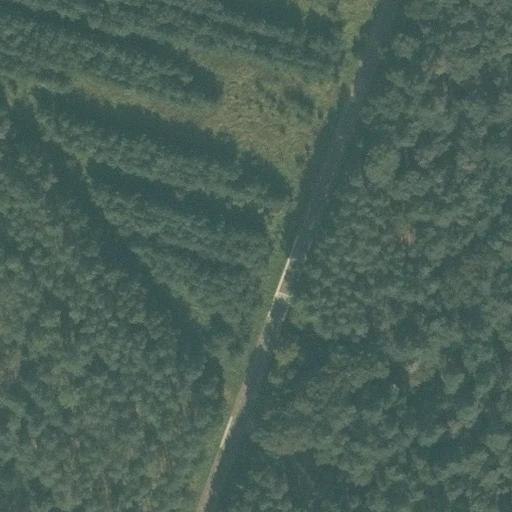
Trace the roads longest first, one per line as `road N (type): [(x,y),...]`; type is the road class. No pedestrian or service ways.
road 1 (unclassified): [(204,511),(414,0)]
road 2 (track): [(315,511),(0,98)]
